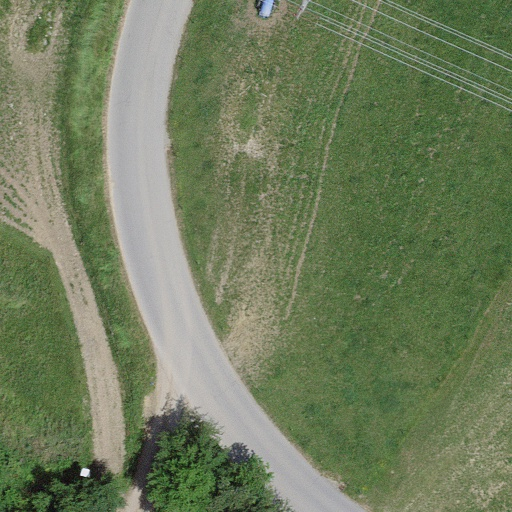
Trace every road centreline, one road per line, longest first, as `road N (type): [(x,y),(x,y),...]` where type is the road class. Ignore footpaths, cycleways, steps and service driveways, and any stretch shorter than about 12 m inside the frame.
road 1 (unclassified): [(320,511),(245,447),(181,355),(135,216),(136,70),(163,0)]
road 2 (track): [(181,355),(129,511)]
